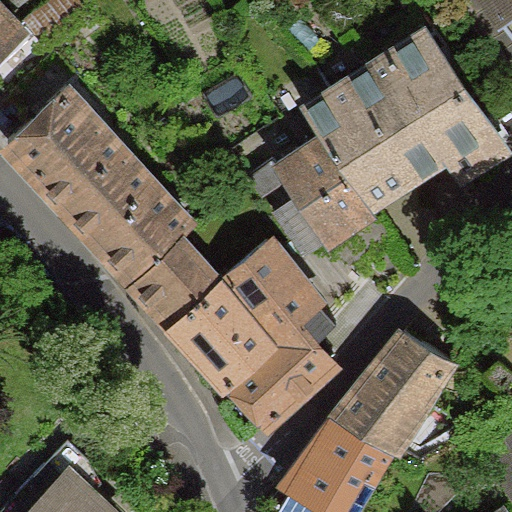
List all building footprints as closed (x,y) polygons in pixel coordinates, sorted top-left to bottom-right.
[(511,0),(492,0),(511,27),(511,0)] [(20,22),(0,1),(0,49),(25,27),(20,22)] [(374,66),(391,55),(450,150),(464,173),(506,146),(415,8),(358,45),(374,66)] [(31,20),(25,27),(0,49),(0,74),(16,91),(59,50),(31,20)] [(374,66),(358,45),(320,69),(334,92),(351,80),(413,173),(450,150),(391,55),(374,66)] [(82,74),(59,50),(16,91),(36,116),(69,85),(82,74)] [(351,80),(334,92),(310,107),(321,125),(325,132),(370,200),(413,173),(351,80)] [(36,116),(10,140),(42,175),(101,121),(69,85),(36,116)] [(127,150),(101,121),(42,175),(67,203),(127,150)] [(370,200),(325,132),(278,164),(285,175),(329,239),(374,208),(370,200)] [(157,182),(127,150),(67,203),(98,236),(157,182)] [(285,175),(278,164),(275,158),(252,176),(263,192),(285,175)] [(195,223),(157,182),(98,236),(135,276),(181,235),(195,223)] [(219,281),(181,235),(135,276),(174,321),(219,281)] [(270,239),(225,275),(279,340),(301,320),(323,301),(270,239)] [(225,275),(219,281),(174,321),(231,383),(265,352),(279,340),(225,275)] [(337,362),(301,320),(279,340),(265,352),(302,392),(337,362)] [(454,359),(409,330),(339,415),(391,448),(398,452),(454,359)] [(302,392),(265,352),(231,383),(267,423),(302,392)] [(353,511),(391,448),(339,415),(289,482),(338,511),(353,511)] [(511,430),(486,447),(511,487),(511,430)] [(117,511),(92,489),(101,481),(88,456),(71,440),(0,511),(117,511)]
